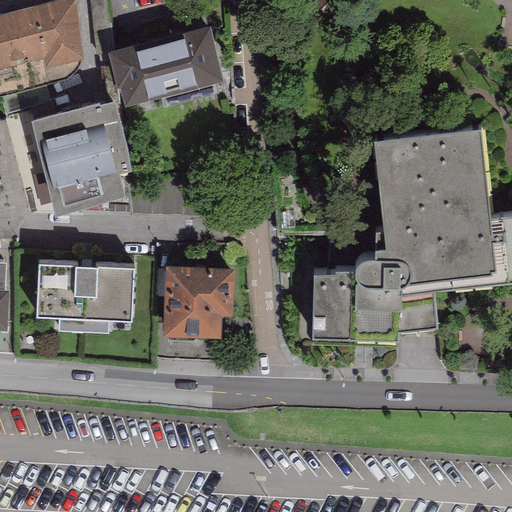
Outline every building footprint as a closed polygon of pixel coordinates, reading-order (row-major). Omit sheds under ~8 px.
[(76,0),(20,0),(0,5),(0,90),(61,75),(69,73),(74,68),(78,63),(80,57),(80,51),(83,50),(76,0)] [(209,13),(108,39),(117,71),(119,70),(125,90),(161,80),(164,94),(220,79),(217,68),(223,67),(209,13)] [(100,87),(31,104),(55,199),(124,182),(118,158),(132,155),(115,86),(100,89),(100,87)] [(0,209),(31,210),(4,110),(0,111),(0,209)] [(480,110),(374,122),(384,214),(376,214),(374,237),(368,237),(364,238),(359,240),(356,243),(355,246),(355,251),(356,256),(335,254),(335,257),(313,256),(311,320),(313,320),(312,341),(397,342),(398,313),(437,311),(433,275),(511,264),(511,202),(489,205),(480,110)] [(74,250),(38,248),(35,303),(59,304),(58,324),(107,327),(109,307),(131,308),(134,254),(97,252),(97,250),(75,249),(74,250)] [(234,258),(166,255),(163,324),(220,327),(221,305),(232,305),(234,258)]
